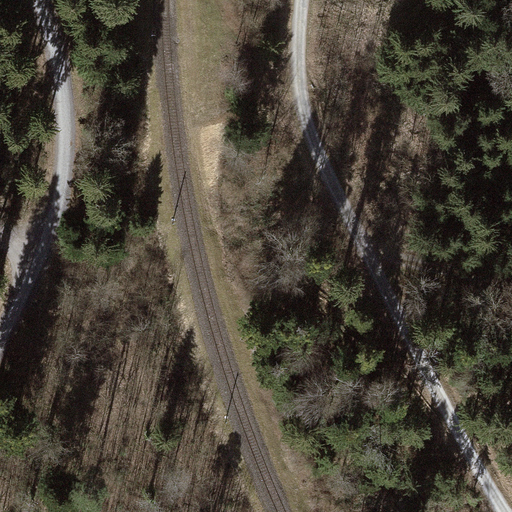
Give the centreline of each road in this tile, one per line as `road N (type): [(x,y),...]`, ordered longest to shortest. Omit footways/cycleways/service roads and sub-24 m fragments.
road 1 (track): [(505,511),(312,138),(300,82),(302,0)]
road 2 (track): [(37,0),(59,80),(64,142),(45,248),(0,347)]
road 3 (track): [(312,138),(232,0)]
road 4 (track): [(365,250),(511,276)]
